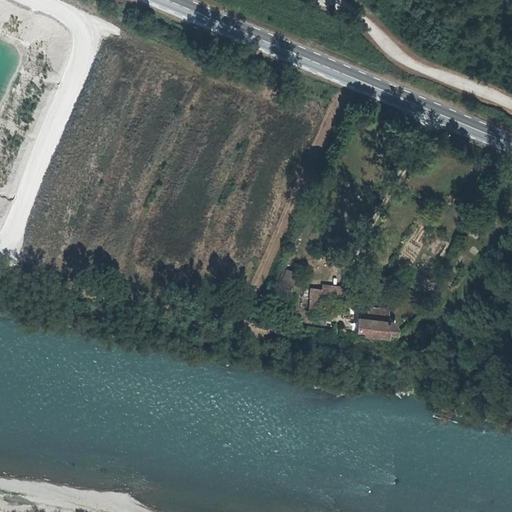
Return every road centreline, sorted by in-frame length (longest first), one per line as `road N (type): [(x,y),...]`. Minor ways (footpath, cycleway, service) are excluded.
road 1 (secondary): [(165,0),(511,144)]
road 2 (unclassified): [(0,214),(75,41),(73,21),(35,0)]
road 3 (track): [(0,278),(237,326)]
road 4 (track): [(511,106),(395,56),(334,0)]
